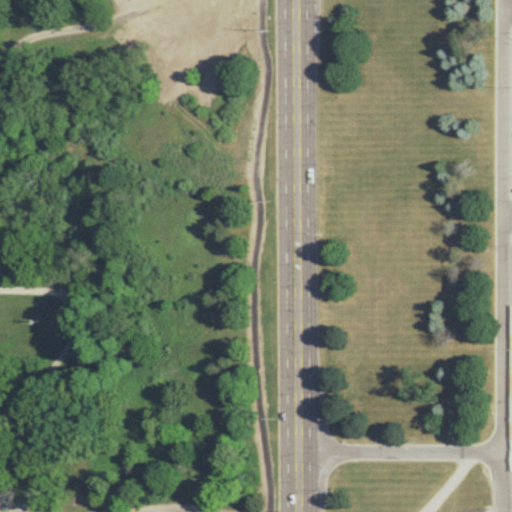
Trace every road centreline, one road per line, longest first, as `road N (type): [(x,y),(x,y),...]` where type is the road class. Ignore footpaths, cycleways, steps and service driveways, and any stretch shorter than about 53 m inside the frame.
road 1 (tertiary): [(297,511),(294,0)]
road 2 (track): [(0,71),(22,43),(167,0)]
